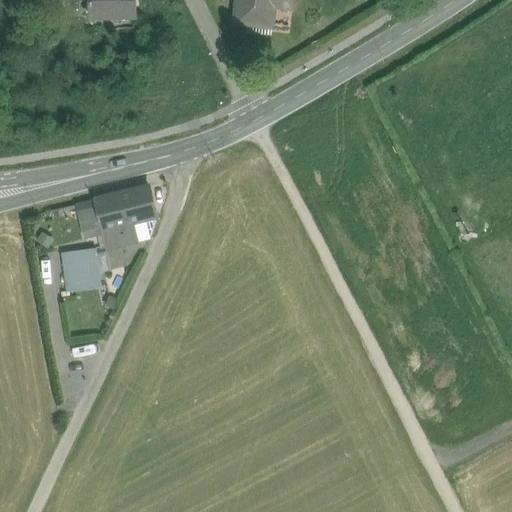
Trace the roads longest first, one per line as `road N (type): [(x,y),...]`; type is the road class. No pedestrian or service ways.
road 1 (track): [(511,426),(436,463),(252,120)]
road 2 (track): [(37,511),(202,143)]
road 3 (secondary): [(252,120),(202,143),(0,184)]
road 4 (secondary): [(451,0),(252,120)]
road 5 (unclassified): [(194,0),(252,120)]
